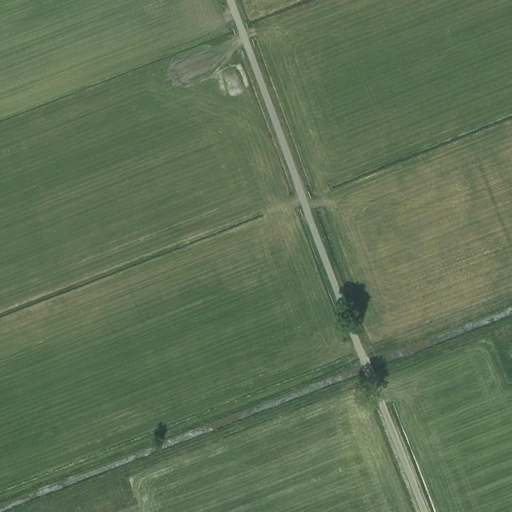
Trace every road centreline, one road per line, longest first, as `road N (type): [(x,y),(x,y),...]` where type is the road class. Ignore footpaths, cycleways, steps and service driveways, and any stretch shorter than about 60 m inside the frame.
road 1 (track): [(422,511),(228,0)]
road 2 (track): [(0,492),(360,352)]
